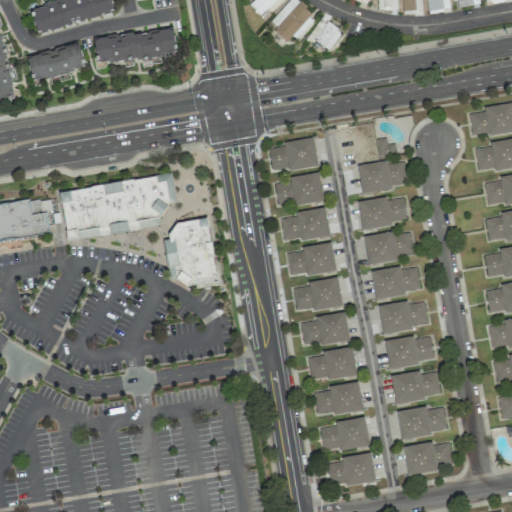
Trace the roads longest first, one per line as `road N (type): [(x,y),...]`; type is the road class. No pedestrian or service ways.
road 1 (tertiary): [(229,124),(295,511)]
road 2 (residential): [(436,143),(430,184),(483,488)]
road 3 (secondary): [(511,46),(225,95)]
road 4 (secondary): [(229,124),(511,76)]
road 5 (secondary): [(0,163),(229,124)]
road 6 (secondary): [(225,95),(0,133)]
road 7 (residential): [(318,0),(395,27),(511,10)]
road 8 (residential): [(343,511),(511,482)]
